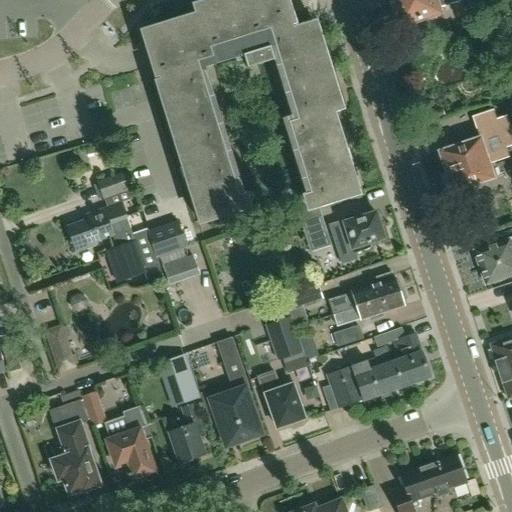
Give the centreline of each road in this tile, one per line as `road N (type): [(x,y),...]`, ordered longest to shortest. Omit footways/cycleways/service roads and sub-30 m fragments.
road 1 (tertiary): [(478,403),(348,0)]
road 2 (residential): [(231,488),(478,403)]
road 3 (residential): [(0,72),(51,56),(109,0)]
